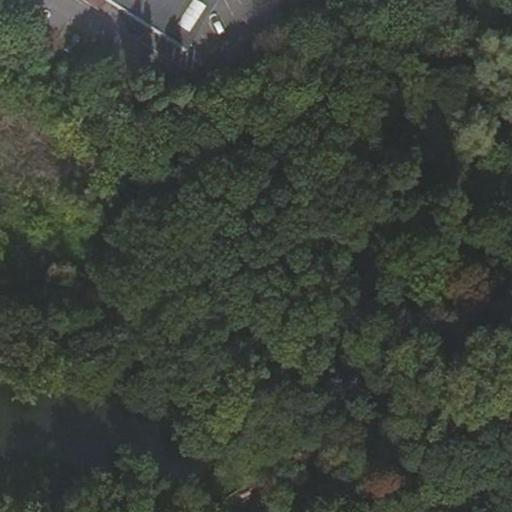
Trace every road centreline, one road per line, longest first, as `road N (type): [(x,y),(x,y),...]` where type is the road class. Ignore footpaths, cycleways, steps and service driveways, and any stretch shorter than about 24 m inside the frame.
road 1 (track): [(435,0),(108,202)]
road 2 (track): [(108,202),(113,276),(277,421),(305,482)]
